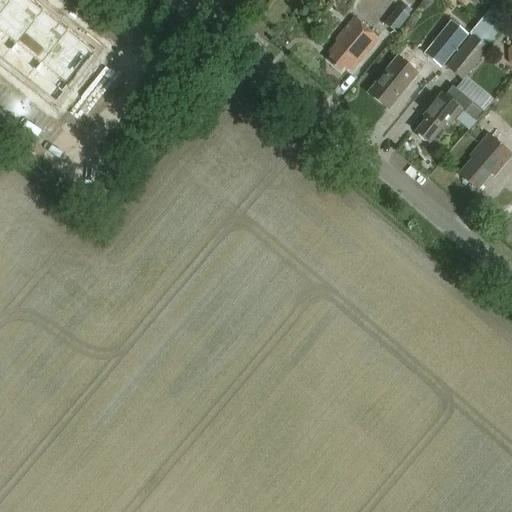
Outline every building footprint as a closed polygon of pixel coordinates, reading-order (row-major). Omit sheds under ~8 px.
[(0,0),(0,35),(28,0),(0,0)] [(0,59),(20,77),(72,16),(53,0),(28,0),(0,35),(0,59)] [(398,8),(385,26),(395,33),(409,16),(398,8)] [(103,41),(72,16),(20,77),(52,104),(103,41)] [(470,35),(472,37),(446,68),(465,83),(472,74),(478,79),(497,56),(488,49),(501,33),(484,18),(470,35)] [(350,73),(378,40),(353,20),(335,41),(338,43),(328,55),(332,58),(328,63),(342,74),(346,69),(350,73)] [(459,42),(448,34),(443,40),(441,38),(425,58),(440,69),(455,50),(454,49),(459,42)] [(83,130),(135,68),(103,41),(52,104),(83,130)] [(425,65),(406,50),(369,94),(389,111),(419,75),(418,74),(425,65)] [(432,118),(418,134),(433,146),(448,127),(450,129),(463,113),(466,115),(475,105),(455,89),(447,98),(444,96),(428,115),(432,118)] [(496,178),(511,158),(511,155),(490,137),(473,158),(476,161),(467,172),(470,175),(466,180),(480,191),(493,175),(496,178)]
